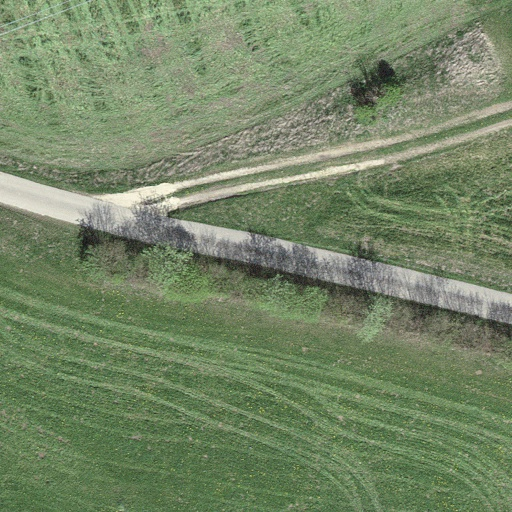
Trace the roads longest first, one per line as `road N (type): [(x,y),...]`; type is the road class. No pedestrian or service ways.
road 1 (unclassified): [(0,188),(511,311)]
road 2 (track): [(92,212),(383,151),(511,112)]
